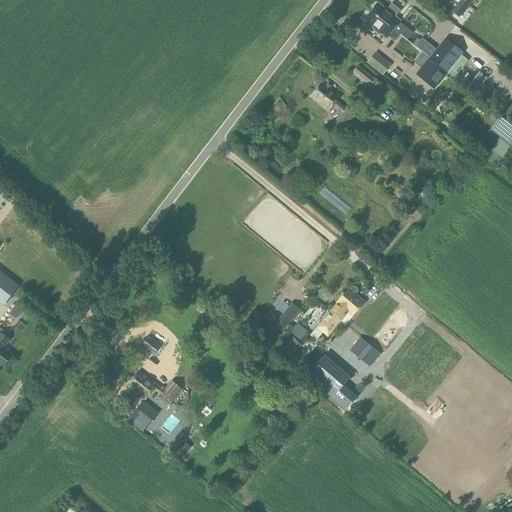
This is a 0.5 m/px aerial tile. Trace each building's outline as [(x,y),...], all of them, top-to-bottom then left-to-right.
[(461,0),(451,13),(459,19),(473,0),(461,0)] [(388,11),(378,4),(371,12),(400,35),(400,34),(393,29),(400,21),(394,16),(394,14),(390,10),(388,11)] [(400,35),(371,12),(365,20),(375,28),(374,30),(379,34),(381,33),(387,38),(389,34),(396,40),(400,35)] [(420,59),(427,52),(409,35),(402,42),(420,59)] [(447,73),(463,53),(446,40),(430,59),(447,73)] [(391,65),(375,53),(368,62),(383,74),(391,65)] [(434,90),(447,73),(430,59),(417,76),(434,90)] [(383,85),(358,66),(353,72),(369,84),(365,88),(375,96),(383,85)] [(336,102),(340,96),(323,83),(311,97),(329,111),(333,105),(343,112),(334,123),(342,130),(355,114),(346,107),(345,109),(336,102)] [(22,214),(26,210),(26,209),(22,206),(17,203),(16,202),(13,207),(13,208),(22,214)] [(0,302),(4,305),(19,286),(0,271),(0,302)] [(324,319),(317,328),(328,337),(348,312),(353,316),(364,302),(355,296),(357,294),(357,292),(357,290),(356,288),(354,287),(351,287),(349,288),(348,289),(347,289),(336,303),(337,303),(329,313),(327,312),(322,318),(324,319)] [(391,298),(365,331),(349,351),(370,368),(380,355),(380,356),(413,315),(391,298)] [(284,315),(271,329),(279,336),(296,315),(288,309),(284,315)] [(13,355),(4,348),(10,340),(8,339),(10,337),(3,331),(1,334),(0,332),(0,365),(3,368),(13,355)] [(140,346),(153,357),(161,346),(147,336),(140,346)] [(201,349),(194,357),(198,360),(205,352),(201,349)] [(349,379),(323,357),(306,377),(346,410),(355,399),(342,387),(349,379)] [(157,385),(139,372),(128,386),(146,399),(153,390),(171,403),(182,389),(185,384),(176,376),(172,381),(165,389),(158,384),(157,385)] [(419,397),(408,397),(420,380),(424,384),(427,379),(410,380),(409,379),(395,379),(387,390),(393,389),(393,393),(403,400),(406,400),(406,403),(411,407),(419,397)] [(482,379),(440,432),(445,435),(438,444),(446,449),(494,389),(482,379)] [(363,383),(354,391),(362,400),(371,392),(363,383)] [(378,411),(385,401),(381,398),(373,408),(378,411)] [(424,418),(432,406),(428,403),(420,416),(424,418)] [(392,406),(371,434),(375,437),(395,409),(392,406)] [(410,437),(417,427),(413,424),(406,434),(410,437)] [(174,446),(170,450),(180,459),(191,448),(184,441),(176,449),(174,446)]
